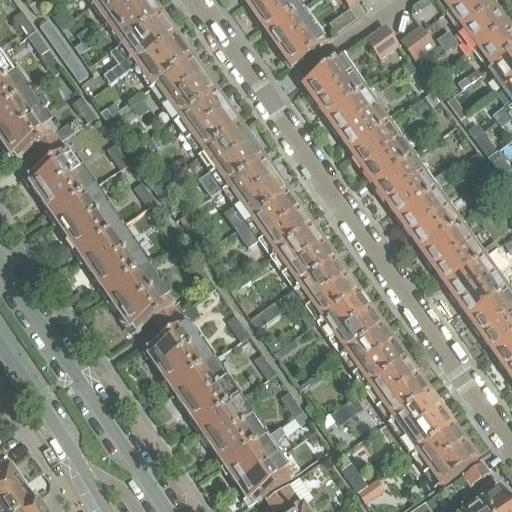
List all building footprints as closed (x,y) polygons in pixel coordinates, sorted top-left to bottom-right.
[(105,0),(95,7),(108,27),(109,27),(148,0),(147,0),(105,0)] [(148,0),(109,27),(123,48),(162,20),(155,11),(157,10),(150,0),(149,0),(148,1),(148,0)] [(289,0),(249,0),(243,4),(245,8),(244,9),(250,18),(252,17),(255,22),(254,23),(263,35),(264,34),(267,38),(300,15),(289,0)] [(431,0),(445,19),(470,0),(431,0)] [(470,0),(445,19),(460,38),(493,13),(487,4),(487,1),(486,0),(470,0)] [(36,17),(43,12),(36,3),(30,8),(36,17)] [(427,8),(424,4),(423,3),(411,11),(411,12),(415,17),(427,8)] [(493,13),(460,38),(473,57),(507,31),(505,28),(505,25),(501,19),(497,18),(493,13)] [(300,15),(267,38),(270,42),(268,43),(275,52),(276,51),(280,56),(278,57),(286,69),(288,67),(291,71),(291,72),(324,48),(300,15)] [(335,25),(329,29),(336,39),(356,25),(349,15),(335,25)] [(36,36),(23,17),(15,22),(28,41),(28,42),(36,36)] [(59,17),(52,22),(57,29),(59,32),(73,23),(70,18),(59,17)] [(123,48),(111,56),(126,78),(138,69),(177,42),(171,33),(172,32),(165,21),(163,22),(162,20),(123,48)] [(44,38),(55,30),(50,23),(39,30),(44,38)] [(383,29),(363,43),(379,64),(398,50),(383,29)] [(58,36),(57,33),(55,30),(44,38),(48,43),(58,36)] [(86,31),(76,39),(82,47),(88,42),(92,39),(86,31)] [(507,31),(473,57),(487,75),(511,57),(511,34),(511,33),(508,32),(507,31)] [(434,51),(422,35),(421,34),(412,41),(425,58),(434,51)] [(38,57),(46,51),(36,36),(28,42),(28,41),(28,42),(38,57)] [(52,48),(62,41),(58,36),(48,43),(52,48)] [(442,51),(454,42),(450,37),(438,46),(442,51)] [(59,59),(70,51),(62,41),(52,48),(59,59)] [(416,65),(425,58),(412,41),(403,48),(416,65)] [(82,47),(75,51),(80,58),(93,49),(88,42),(82,47)] [(177,42),(138,69),(154,91),(193,64),(189,59),(186,54),(187,53),(180,42),(178,43),(177,42)] [(446,56),(458,46),(454,42),(442,51),(446,56)] [(74,57),(71,53),(70,51),(59,59),(63,65),(74,57)] [(55,80),(63,75),(50,55),(41,61),(55,80)] [(67,70),(78,62),(74,57),(63,65),(67,70)] [(511,57),(487,75),(501,93),(511,85),(511,57)] [(1,60),(0,60),(0,117),(27,99),(1,60)] [(71,76),(82,68),(78,62),(67,70),(71,76)] [(341,62),(303,88),(304,89),(310,98),(308,99),(314,108),(316,107),(328,123),(365,96),(341,62)] [(193,64),(154,91),(178,125),(182,122),(216,98),(212,92),(214,91),(206,80),(205,81),(196,69),(193,64)] [(409,67),(402,72),(409,81),(416,76),(409,67)] [(74,81),(85,73),(82,68),(71,76),(74,81)] [(89,79),(86,74),(85,73),(74,81),(79,87),(89,79)] [(464,87),(458,91),(461,95),(469,89),(479,81),(476,76),(463,86),(464,87)] [(511,107),(491,122),(496,128),(511,115),(511,85),(501,93),(511,107)] [(365,96),(328,123),(333,131),(332,133),(338,142),(340,140),(351,156),(389,130),(365,96)] [(182,122),(178,125),(202,159),(240,131),(236,125),(238,124),(230,113),(229,115),(217,98),(216,98),(182,122)] [(27,99),(0,117),(0,144),(14,165),(34,151),(40,161),(60,147),(73,138),(67,130),(54,139),(27,99)] [(433,99),(426,104),(431,111),(438,106),(433,99)] [(453,101),(447,106),(460,124),(462,123),(466,120),(453,101)] [(88,128),(96,122),(83,103),(74,108),(88,128)] [(114,108),(105,114),(109,121),(110,122),(120,116),(114,108)] [(131,113),(129,110),(120,116),(122,119),(131,113)] [(511,115),(496,128),(500,134),(511,125),(511,115)] [(120,116),(110,122),(115,129),(125,123),(122,119),(120,116)] [(466,120),(462,123),(467,129),(472,125),(467,119),(466,120)] [(483,136),(478,129),(469,135),(474,143),(483,136)] [(389,130),(351,156),(357,165),(355,166),(362,175),(363,173),(375,189),(412,162),(389,130)] [(240,131),(202,159),(202,160),(225,191),(264,164),(261,160),(262,159),(255,148),(253,149),(240,131)] [(151,156),(162,148),(156,140),(142,150),(134,156),(142,167),(150,161),(154,159),(151,156)] [(490,146),(480,152),(487,161),(496,155),(490,146)] [(46,169),(26,183),(51,219),(53,222),(93,194),(88,188),(66,155),(60,147),(40,161),(46,169)] [(121,175),(129,169),(116,150),(108,156),(121,175)] [(471,170),(481,163),(477,158),(468,164),(471,170)] [(412,162),(375,189),(381,198),(379,199),(385,208),(387,207),(398,222),(435,195),(412,162)] [(264,164),(225,191),(250,227),(289,199),(285,193),(286,192),(279,182),(277,183),(264,164)] [(476,171),(480,177),(487,171),(483,165),(476,171)] [(510,176),(504,168),(497,173),(503,181),(510,176)] [(181,173),(168,183),(170,186),(184,177),(181,173)] [(444,174),(432,183),(439,192),(451,183),(444,174)] [(158,190),(153,193),(159,203),(172,193),(166,184),(158,190)] [(147,213),(155,207),(143,189),(134,194),(147,213)] [(93,194),(53,222),(54,223),(78,258),(79,260),(119,233),(93,194)] [(435,195),(398,222),(405,232),(403,233),(409,241),(411,240),(422,256),(459,229),(435,195)] [(289,199),(250,227),(273,260),(312,232),(289,199)] [(181,223),(180,223),(185,231),(196,224),(190,216),(181,223)] [(174,251),(182,245),(169,226),(160,232),(174,251)] [(459,229),(422,256),(428,265),(426,266),(433,275),(434,274),(446,289),(483,262),(459,229)] [(312,232),(273,260),(297,293),(297,294),(336,266),(312,232)] [(119,233),(79,260),(81,262),(103,295),(105,298),(145,270),(119,233)] [(483,255),(486,260),(499,251),(495,246),(483,255)] [(483,262),(446,289),(452,298),(450,299),(456,308),(458,307),(469,322),(506,295),(511,291),(511,277),(508,271),(495,280),(483,262)] [(222,284),(231,278),(222,264),(212,271),(222,284)] [(336,266),(297,294),(321,327),(360,300),(336,266)] [(145,270),(105,298),(107,300),(132,338),(153,324),(159,333),(178,319),(172,310),(145,270)] [(207,299),(215,293),(202,274),(194,280),(207,299)] [(246,279),(235,287),(239,292),(250,284),(246,279)] [(506,295),(469,322),(471,325),(475,331),(474,333),(480,342),(482,340),(493,356),(511,342),(511,303),(508,298),(506,295)] [(360,300),(321,327),(344,360),(383,332),(360,300)] [(178,305),(172,309),(178,318),(184,314),(178,305)] [(275,309),(253,325),(259,333),(281,318),(275,309)] [(193,310),(181,319),(188,329),(200,320),(193,310)] [(164,341),(145,355),(170,392),(171,394),(211,367),(184,328),(178,319),(159,333),(164,341)] [(240,346),(248,341),(235,321),(227,327),(240,346)] [(383,332),(344,360),(347,365),(367,393),(406,366),(404,363),(384,334),(383,332)] [(511,342),(493,356),(499,365),(497,366),(504,375),(505,374),(511,383),(511,342)] [(277,362),(297,348),(294,343),(273,357),(277,362)] [(268,385),(275,379),(262,360),(254,365),(268,385)] [(406,366),(367,393),(368,394),(391,426),(430,399),(406,366)] [(211,367),(171,394),(172,395),(196,430),(198,432),(237,405),(211,367)] [(311,390),(322,383),(318,378),(307,386),(311,390)] [(294,423),(302,417),(289,398),(281,403),(294,423)] [(430,399),(391,426),(414,460),(453,432),(451,429),(430,399)] [(324,424),(318,428),(322,434),(328,431),(335,425),(339,430),(362,413),(354,403),(331,419),(324,424)] [(237,405),(198,432),(199,435),(224,471),(264,444),(237,405)] [(324,424),(322,422),(311,407),(305,412),(318,428),(324,424)] [(300,431),(307,425),(302,417),(294,423),(300,431)] [(264,444),(224,471),(238,491),(248,484),(277,463),(286,457),(278,445),(285,438),(281,432),(264,444)] [(453,432),(414,460),(437,492),(476,464),(474,461),(455,434),(453,432)] [(314,451),(321,445),(316,438),(309,443),(314,451)] [(248,484),(238,491),(251,510),(266,500),(291,483),(278,464),(277,463),(248,484)] [(471,490),(488,478),(481,467),(463,479),(471,490)] [(0,503),(23,488),(11,470),(0,477),(0,503)] [(388,489),(398,481),(393,475),(384,481),(388,489)] [(368,492),(360,480),(350,487),(359,499),(368,492)] [(368,492),(359,499),(365,508),(384,494),(378,485),(368,492)] [(455,485),(443,494),(449,502),(461,493),(455,485)] [(23,488),(0,503),(0,511),(26,511),(35,506),(35,505),(23,488)] [(289,490),(267,505),(272,511),(279,511),(296,500),(289,490)] [(511,511),(498,492),(480,505),(484,511),(511,511)] [(296,500),(279,511),(303,511),(304,511),(296,500)]
